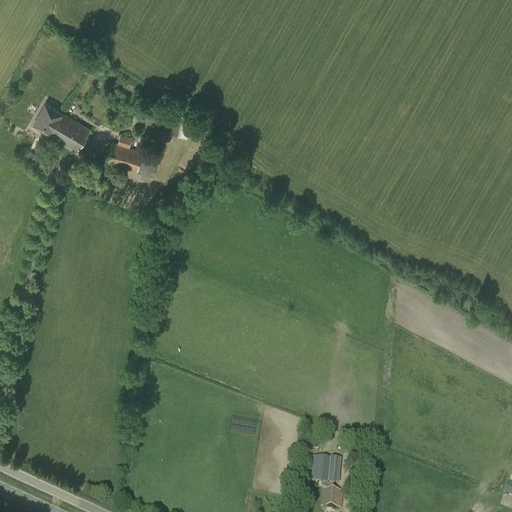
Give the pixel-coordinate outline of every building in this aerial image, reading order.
[(144,120),(142,125),(159,127),(162,103),(153,102),(154,96),(149,95),(148,101),(145,101),(144,120)] [(132,123),(142,125),(144,120),(145,101),(136,100),(132,123)] [(33,124),(50,134),(63,113),(45,103),(33,124)] [(63,113),(50,134),(78,150),(90,130),(63,113)] [(160,132),(186,138),(191,119),(165,113),(160,132)] [(115,143),(108,163),(123,168),(128,150),(130,147),(129,147),(132,137),(121,133),(118,144),(115,143)] [(128,150),(123,168),(137,173),(137,172),(154,177),(160,156),(146,151),(137,149),(130,147),(128,150)] [(308,482),(339,485),(341,460),(311,457),(308,482)] [(503,493),(511,496),(511,485),(507,483),(503,493)] [(320,507),(341,509),(343,491),(322,489),(320,507)]
